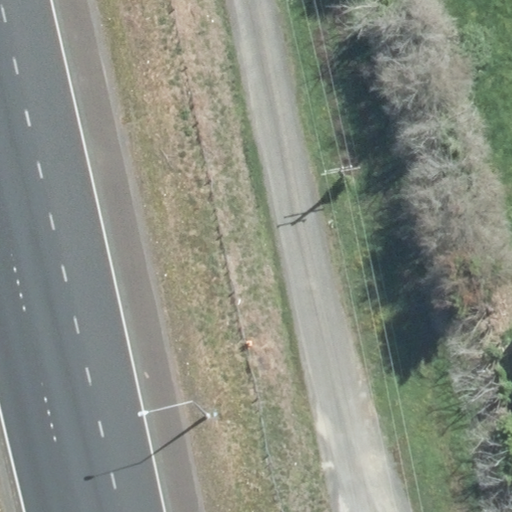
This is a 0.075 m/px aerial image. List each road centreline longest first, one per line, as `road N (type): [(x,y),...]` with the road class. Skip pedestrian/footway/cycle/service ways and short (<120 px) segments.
road 1 (motorway): [(298,0),(361,511)]
road 2 (motorway): [(138,511),(80,0)]
road 3 (motorway): [(0,145),(86,511)]
